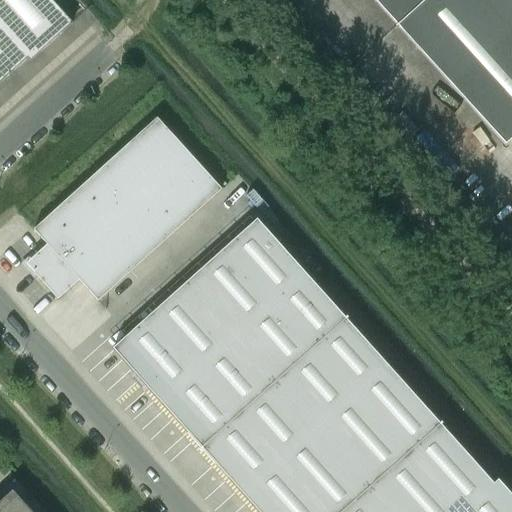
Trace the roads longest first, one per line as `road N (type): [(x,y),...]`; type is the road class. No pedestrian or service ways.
road 1 (unclassified): [(183,511),(0,310)]
road 2 (residential): [(0,157),(107,61)]
